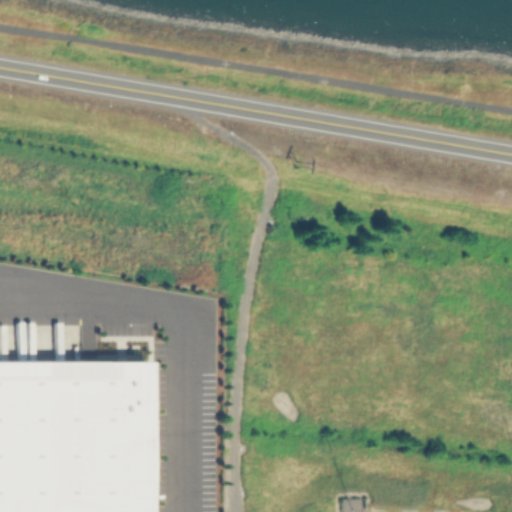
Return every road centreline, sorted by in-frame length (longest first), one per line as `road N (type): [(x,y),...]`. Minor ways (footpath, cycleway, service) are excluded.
road 1 (secondary): [(0,67),(511,154)]
road 2 (track): [(165,96),(251,148),(269,168),(272,186),(241,337),(234,511)]
